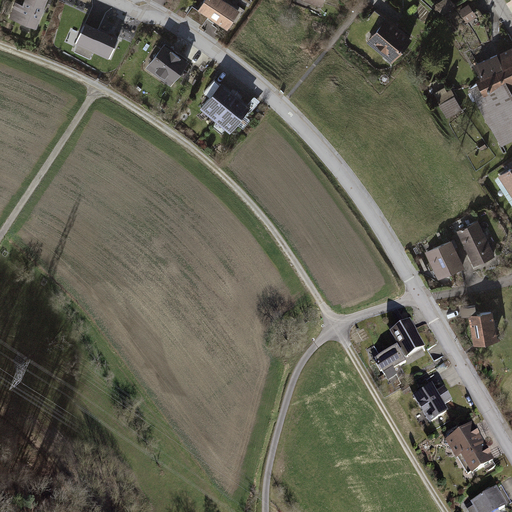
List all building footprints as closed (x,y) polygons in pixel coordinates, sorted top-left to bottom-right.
[(17,2),(10,19),(37,30),(49,0),(26,0),(25,5),(17,2)] [(242,11),(225,0),(205,0),(199,10),(210,17),(229,30),(242,11)] [(304,0),(323,8),(326,0),(304,0)] [(458,8),(452,0),(445,0),(436,7),(444,18),(458,8)] [(471,6),(460,13),(466,24),(478,18),(471,6)] [(210,17),(199,10),(194,7),(188,16),(204,27),(210,17)] [(367,22),(379,32),(390,20),(378,10),(367,22)] [(379,32),(369,44),(393,65),(414,41),(390,20),(379,32)] [(118,38),(86,23),(76,43),(78,44),(75,50),(90,58),(94,51),(109,58),(118,38)] [(186,62),(162,44),(145,67),(169,85),(186,62)] [(477,67),(484,80),(511,64),(511,51),(499,59),(497,56),(477,67)] [(478,83),(480,87),(486,98),(509,86),(511,92),(511,91),(511,64),(484,80),(478,83)] [(202,109),(217,122),(238,97),(223,84),(202,109)] [(511,143),(511,92),(509,86),(486,98),(480,87),(472,92),(503,149),(511,143)] [(440,107),(447,120),(463,110),(453,92),(449,94),(446,90),(436,96),(442,106),(440,107)] [(217,122),(233,134),(239,127),(245,131),(252,122),(246,118),(253,110),(238,97),(217,122)] [(485,144),(478,148),(481,153),(488,149),(485,144)] [(511,188),(511,167),(501,174),(511,190),(511,188)] [(497,257),(479,222),(459,233),(477,267),(497,257)] [(454,239),(427,252),(438,275),(448,270),(449,273),(462,266),(453,248),(458,246),(454,239)] [(464,318),(471,317),(479,316),(478,308),(463,310),(464,318)] [(499,343),(495,314),(479,316),(471,317),(476,346),(499,343)] [(412,322),(392,333),(400,347),(407,360),(427,348),(412,322)] [(407,360),(400,347),(376,361),(389,384),(405,375),(401,368),(409,364),(407,360)] [(421,395),(415,399),(431,427),(450,417),(446,409),(454,404),(445,389),(437,394),(434,388),(428,392),(426,390),(420,393),(421,395)] [(447,443),(458,462),(484,447),(473,428),(447,443)] [(458,462),(468,481),(475,477),(476,480),(496,469),(484,447),(458,462)] [(500,489),(472,505),(474,508),(468,511),(505,511),(511,509),(500,489)]
